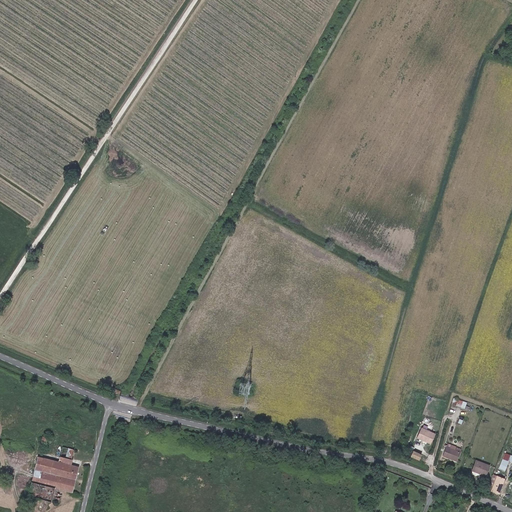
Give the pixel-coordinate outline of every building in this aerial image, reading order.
[(452,404),(466,407),(468,401),(454,398),(452,404)] [(435,433),(420,427),(416,437),(431,443),(435,433)] [(461,452),(446,446),(442,455),(450,458),(451,457),(457,460),(461,452)] [(64,447),(62,456),(72,459),(74,449),(64,447)] [(422,454),(413,451),(411,457),(419,460),(422,454)] [(60,462),(70,465),(72,459),(62,456),(60,462)] [(77,467),(70,465),(60,462),(45,458),(36,497),(51,500),(55,486),(71,490),(77,467)] [(489,467),(476,461),(471,471),(485,477),(489,467)] [(499,493),(504,479),(493,475),(488,489),(499,493)]
